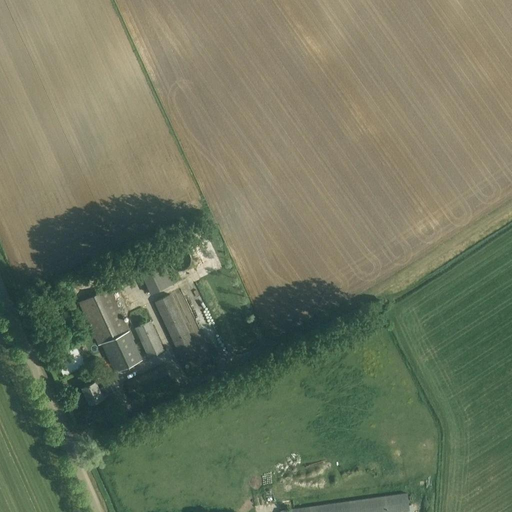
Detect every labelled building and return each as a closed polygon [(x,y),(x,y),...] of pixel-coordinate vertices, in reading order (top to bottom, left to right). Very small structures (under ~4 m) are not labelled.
[(169,258),(169,259),(169,260),(169,261),(169,262),(169,263),(170,264),(170,265),(171,265),(171,266),(172,267),(173,268),(174,269),(175,269),(176,269),(177,270),(178,270),(179,270),(180,270),(181,270),(182,270),(183,270),(184,269),(185,269),(186,268),(187,268),(187,267),(188,266),(189,265),(190,264),(190,263),(190,262),(191,261),(191,260),(191,259),(191,258),(191,257),(190,256),(190,255),(190,254),(189,254),(189,253),(188,252),(187,251),(186,250),(185,250),(184,249),(183,249),(183,248),(182,248),(181,248),(180,248),(179,248),(178,248),(177,248),(176,249),(175,249),(174,250),(173,250),(173,251),(172,251),(171,252),(171,253),(170,254),(169,255),(169,256),(169,257),(169,258)] [(150,294),(173,283),(160,254),(137,265),(150,294)] [(79,301),(99,344),(102,342),(116,372),(142,359),(123,317),(109,287),(79,301)] [(170,293),(155,300),(183,362),(187,360),(191,368),(203,363),(198,353),(170,293)] [(150,320),(136,327),(149,356),(163,349),(150,320)] [(53,354),(63,375),(85,365),(75,344),(53,354)] [(170,378),(165,365),(126,383),(132,396),(170,378)] [(82,388),(89,403),(109,394),(102,378),(82,388)] [(408,511),(406,492),(280,510),(280,511),(408,511)]
